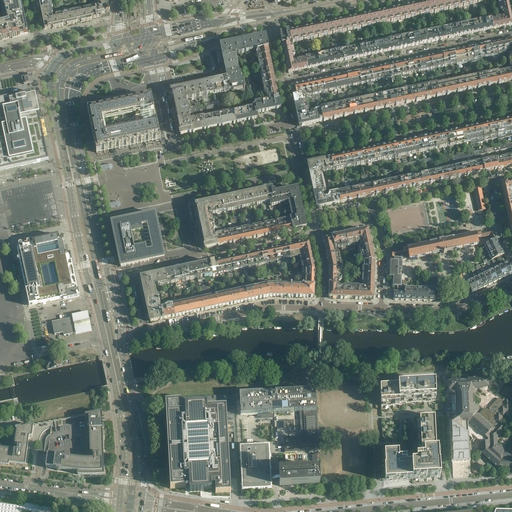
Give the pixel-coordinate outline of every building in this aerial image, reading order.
[(0,0),(0,40),(27,34),(25,24),(24,16),(20,0),(0,0)] [(51,8),(50,1),(49,0),(45,1),(39,2),(40,10),(50,8),(51,8)] [(109,11),(106,0),(90,0),(91,3),(93,4),(94,4),(95,7),(87,9),(87,10),(84,11),(86,22),(92,21),(92,20),(109,16),(108,11),(109,11)] [(439,7),(438,0),(432,2),(432,3),(434,13),(439,12),(439,11),(441,11),(440,7),(439,7)] [(449,10),(446,0),(438,0),(439,7),(440,7),(441,11),(444,10),(444,11),(449,10)] [(453,4),(452,0),(446,0),(449,10),(453,9),(453,8),(456,7),(455,3),(453,4)] [(478,7),(478,4),(476,0),(467,0),(468,1),(469,0),(470,4),(473,4),(473,5),(472,5),(472,8),(478,7)] [(434,13),(432,3),(432,2),(423,3),(424,10),(426,10),(427,14),(429,13),(430,14),(434,13)] [(424,10),(423,3),(417,5),(417,6),(420,16),(424,15),(424,14),(427,14),(426,10),(424,10)] [(420,16),(417,6),(417,5),(409,6),(410,13),(411,13),(412,17),(415,16),(415,17),(420,16)] [(410,13),(409,6),(403,8),(403,9),(405,19),(410,18),(410,17),(412,17),(411,13),(410,13)] [(510,14),(509,8),(508,6),(498,8),(499,10),(500,11),(501,13),(502,14),(502,15),(503,16),(510,14)] [(52,15),(50,8),(40,10),(42,18),(48,17),(51,16),(52,15)] [(405,19),(403,9),(403,8),(394,10),(396,16),(397,16),(398,20),(400,19),(401,20),(405,19)] [(396,16),(394,10),(388,11),(389,12),(391,22),(395,21),(395,20),(398,20),(397,16),(396,16)] [(86,22),(84,11),(81,12),(80,11),(76,12),(73,12),(73,14),(70,14),(72,25),(86,22)] [(391,22),(389,12),(388,11),(380,13),(381,19),(382,19),(383,23),(386,22),(386,23),(391,22)] [(381,19),(380,13),(374,14),(374,15),(376,25),(381,24),(381,23),(383,23),(382,19),(381,19)] [(72,25),(70,14),(67,15),(66,14),(59,15),(59,17),(56,17),(56,18),(58,28),(72,25)] [(376,25),(374,15),(374,14),(365,16),(367,22),(368,22),(369,26),(371,25),(372,26),(376,25)] [(511,25),(511,22),(510,14),(503,16),(504,17),(506,27),(511,25)] [(58,28),(56,18),(53,19),(51,18),(51,16),(48,17),(49,20),(50,29),(52,28),(52,29),(58,28)] [(367,22),(365,16),(359,17),(360,18),(362,28),(366,27),(369,26),(368,22),(367,22)] [(50,29),(49,20),(48,17),(42,18),(44,28),(43,29),(44,31),(45,31),(46,30),(50,29)] [(362,28),(360,18),(359,17),(351,19),(352,25),(353,25),(354,29),(357,29),(362,28)] [(504,17),(502,18),(501,17),(497,18),(499,28),(506,27),(504,17)] [(493,30),(491,20),(490,18),(488,19),(488,20),(484,20),(487,31),(493,30)] [(499,28),(497,18),(493,19),(493,20),(491,20),(493,30),(499,28)] [(352,25),(351,19),(345,20),(345,21),(347,32),(352,31),(352,30),(354,29),(353,25),(352,25)] [(347,32),(345,21),(345,20),(336,22),(338,28),(339,28),(340,32),(343,32),(347,32)] [(487,31),(484,20),(481,21),(480,20),(478,21),(481,32),(487,31)] [(481,32),(478,21),(476,21),(476,22),(473,23),(475,33),(481,32)] [(338,28),(336,22),(330,23),(331,24),(333,35),(337,34),(337,33),(340,32),(339,28),(338,28)] [(333,35),(331,24),(330,23),(322,25),(323,32),(325,31),(325,35),(328,35),(328,36),(333,35)] [(469,35),(466,23),(464,24),(464,25),(461,25),(463,36),(469,35)] [(475,33),(473,23),(469,24),(468,23),(466,23),(469,35),(475,33)] [(323,32),(322,25),(316,26),(316,27),(318,38),(323,37),(323,36),(325,35),(325,31),(323,32)] [(463,36),(461,25),(457,26),(456,25),(454,26),(457,37),(463,36)] [(318,38),(316,27),(316,26),(307,28),(309,35),(310,34),(311,38),(314,38),(314,39),(318,38)] [(457,37),(454,26),(452,26),(452,27),(449,28),(451,38),(457,37)] [(309,35),(307,28),(301,29),(302,31),(304,41),(308,40),(308,39),(311,38),(310,34),(309,35)] [(451,38),(449,28),(443,29),(445,40),(451,38)] [(304,41),(302,31),(301,29),(293,31),(294,38),(296,37),(296,41),(299,41),(299,42),(304,41)] [(445,40),(443,29),(437,30),(439,41),(445,40)] [(439,41),(437,30),(431,32),(433,42),(439,41)] [(294,38),(293,31),(287,32),(287,34),(289,42),(291,42),(292,43),(294,43),(294,42),(296,41),(296,37),(294,38)] [(289,42),(287,34),(287,32),(280,34),(282,45),(289,44),(289,42)] [(433,42),(431,32),(425,33),(427,44),(433,42)] [(427,44),(425,33),(419,34),(421,45),(427,44)] [(421,45),(419,34),(413,35),(415,46),(421,45)] [(415,46),(413,35),(407,37),(409,47),(415,46)] [(269,56),(267,46),(265,38),(265,37),(258,39),(260,50),(257,51),(257,54),(256,54),(257,58),(258,58),(269,56)] [(409,47),(407,37),(401,38),(403,49),(409,47)] [(403,49),(401,38),(395,39),(397,50),(403,49)] [(260,50),(258,39),(250,40),(252,50),(253,50),(256,49),(256,51),(257,51),(260,50)] [(397,50),(395,39),(389,40),(391,51),(397,50)] [(252,50),(250,40),(243,42),(245,53),(249,52),(253,51),(253,50),(252,50)] [(391,51),(389,40),(383,42),(385,52),(391,51)] [(245,53),(243,42),(236,43),(238,53),(238,54),(241,53),(241,54),(245,53)] [(385,52),(383,42),(377,43),(379,54),(385,52)] [(510,50),(508,42),(502,43),(504,53),(507,52),(508,51),(510,50)] [(238,53),(236,43),(228,45),(231,56),(234,56),(235,56),(234,54),(238,53)] [(379,54),(377,43),(371,45),(373,55),(379,54)] [(504,53),(502,43),(496,44),(498,54),(504,53)] [(292,49),(291,47),(290,45),(289,44),(282,45),(284,53),(294,51),(293,49),(292,49)] [(498,54),(496,44),(490,45),(492,55),(498,54)] [(231,56),(228,45),(221,46),(224,59),(231,58),(231,56)] [(373,55),(371,45),(365,46),(367,56),(373,55)] [(492,55),(490,45),(484,47),(486,57),(492,56),(492,55)] [(367,56),(365,46),(359,47),(361,57),(367,56)] [(361,57),(359,47),(353,48),(355,59),(361,57)] [(486,57),(484,47),(478,48),(480,58),(486,57)] [(355,59),(353,48),(347,50),(349,60),(355,59)] [(480,58),(478,48),(472,49),(474,59),(480,58)] [(474,59),(472,49),(466,50),(468,61),(474,59)] [(349,60),(347,50),(341,51),(343,61),(349,60)] [(468,61),(466,50),(460,52),(462,62),(468,61)] [(294,57),(293,55),(294,53),(294,51),(284,53),(286,62),(292,61),(293,59),(293,58),(294,57)] [(343,61),(341,51),(335,52),(338,63),(343,61)] [(338,63),(335,52),(329,53),(332,64),(338,63)] [(462,62),(460,52),(454,53),(456,63),(462,62)] [(332,64),(329,53),(323,55),(326,65),(332,64)] [(456,63),(454,53),(448,54),(450,65),(456,63)] [(450,65),(448,54),(442,56),(445,67),(447,66),(447,65),(450,65)] [(326,65),(323,55),(317,56),(320,66),(326,65)] [(237,65),(236,60),(235,61),(234,56),(231,56),(231,58),(224,59),(225,67),(236,65),(237,65)] [(270,63),(270,60),(269,56),(258,58),(259,61),(258,61),(259,65),(260,65),(270,63)] [(320,66),(317,56),(311,57),(314,68),(320,66)] [(445,67),(442,56),(436,57),(439,67),(442,66),(442,67),(445,67)] [(314,68),(311,57),(305,58),(306,60),(308,69),(314,68)] [(439,67),(436,57),(430,58),(433,69),(435,69),(435,68),(439,67)] [(433,69),(430,58),(424,59),(427,70),(430,69),(430,70),(433,69)] [(306,60),(303,60),(303,59),(299,60),(301,70),(308,69),(306,60)] [(427,70),(424,59),(418,61),(421,72),(423,71),(423,70),(427,70)] [(301,70),(299,60),(295,61),(295,62),(293,62),(295,72),(301,70)] [(295,72),(293,62),(292,61),(286,62),(288,73),(295,72)] [(421,72),(418,61),(412,62),(415,72),(418,72),(421,72)] [(415,72),(412,62),(406,63),(409,74),(411,74),(411,73),(415,72)] [(272,69),(270,63),(260,65),(260,68),(259,68),(260,72),(261,72),(272,69)] [(409,74),(406,63),(400,64),(403,75),(406,74),(406,75),(409,74)] [(403,75),(400,64),(395,66),(397,77),(399,77),(399,76),(403,75)] [(239,72),(238,68),(237,68),(236,65),(225,67),(227,75),(241,72),(241,71),(239,72)] [(397,77),(395,66),(389,67),(391,77),(394,77),(394,78),(397,77)] [(391,77),(389,67),(383,68),(385,80),(387,79),(387,78),(391,77)] [(385,80),(383,68),(377,70),(379,80),(382,79),(383,80),(385,80)] [(273,76),(272,69),(261,72),(262,74),(261,75),(261,79),(263,79),(263,78),(273,76)] [(379,80),(377,70),(371,71),(373,82),(375,82),(375,81),(379,80)] [(373,82),(371,71),(365,72),(367,82),(370,82),(371,83),(373,82)] [(508,83),(505,71),(501,72),(501,73),(499,74),(498,74),(501,84),(508,83)] [(243,84),(243,83),(243,82),(243,81),(243,80),(242,78),(241,72),(227,75),(228,79),(229,80),(231,91),(232,95),(245,93),(244,89),(244,88),(244,87),(244,86),(244,85),(244,84),(243,84)] [(367,82),(365,72),(359,73),(361,84),(361,85),(364,84),(363,83),(367,82)] [(501,84),(498,74),(499,74),(498,73),(495,73),(495,72),(491,73),(494,86),(501,84)] [(361,84),(359,73),(353,75),(355,86),(357,85),(361,84)] [(494,86),(491,73),(487,74),(487,75),(485,76),(487,87),(494,86)] [(32,83),(31,78),(33,78),(33,77),(32,74),(30,75),(30,74),(27,75),(28,76),(21,78),(22,81),(24,81),(24,84),(24,85),(32,83)] [(355,86),(353,75),(347,76),(349,86),(353,85),(353,86),(355,86)] [(487,87),(485,76),(484,75),(481,75),(481,76),(478,77),(480,88),(487,87)] [(275,83),(273,76),(263,78),(263,79),(263,82),(262,82),(263,86),(264,86),(275,83)] [(349,86),(347,76),(341,77),(343,88),(345,88),(345,87),(349,86)] [(343,88),(341,77),(335,78),(337,89),(341,88),(341,89),(343,88)] [(473,90),(471,77),(467,78),(467,79),(464,80),(466,91),(473,90)] [(480,88),(478,77),(475,78),(475,77),(471,77),(473,90),(480,88)] [(337,89),(335,78),(329,80),(331,91),(333,91),(333,90),(337,89)] [(231,91),(229,80),(228,79),(222,81),(224,93),(231,91)] [(466,91),(464,80),(464,79),(460,80),(460,81),(457,81),(460,93),(466,91)] [(331,91),(329,80),(323,81),(325,91),(329,91),(331,91)] [(224,93),(222,81),(214,82),(217,94),(224,93)] [(325,91),(323,81),(317,82),(319,94),(321,93),(321,92),(325,91)] [(460,93),(457,81),(454,82),(454,81),(450,82),(453,94),(460,93)] [(217,94),(214,82),(207,84),(210,96),(217,94)] [(320,98),(319,94),(317,82),(311,84),(313,95),(318,98),(319,102),(321,102),(320,98)] [(453,94),(450,82),(446,83),(446,84),(443,84),(446,96),(453,94)] [(276,90),(275,83),(264,86),(265,89),(264,89),(264,93),(266,93),(276,90)] [(446,96),(443,84),(443,83),(439,84),(440,85),(437,86),(439,97),(446,96)] [(210,96),(207,84),(200,85),(202,96),(206,95),(206,96),(210,96)] [(313,95),(311,84),(305,85),(307,95),(307,96),(308,96),(313,98),(314,98),(316,103),(319,102),(318,98),(313,95)] [(202,96),(200,85),(192,87),(195,98),(198,97),(199,98),(202,97),(202,96)] [(307,95),(305,85),(291,88),(293,97),(301,96),(301,98),(304,97),(305,98),(312,99),(313,99),(313,101),(314,103),(316,103),(314,98),(313,98),(308,96),(307,96),(307,95)] [(432,99),(429,85),(426,86),(426,87),(423,88),(425,100),(432,99)] [(439,97),(437,86),(436,85),(433,85),(429,85),(432,99),(439,97)] [(195,98),(192,87),(185,88),(186,96),(186,99),(187,99),(191,98),(191,99),(195,99),(195,98)] [(186,99),(186,96),(185,88),(171,91),(172,96),(173,95),(176,106),(185,104),(185,103),(185,100),(187,100),(187,99),(186,99)] [(425,100),(423,88),(416,89),(419,102),(425,100)] [(419,102),(416,89),(413,90),(413,89),(409,90),(412,103),(419,102)] [(278,99),(276,90),(266,93),(266,95),(267,96),(268,99),(269,99),(272,98),(272,99),(273,99),(273,100),(278,99)] [(412,103),(409,90),(405,90),(405,91),(402,92),(405,104),(412,103)] [(43,138),(40,120),(39,120),(38,119),(39,119),(38,118),(37,113),(37,112),(36,107),(36,106),(35,105),(36,105),(36,102),(35,102),(35,101),(34,97),(33,92),(33,93),(20,95),(20,96),(0,99),(0,171),(2,171),(8,170),(8,169),(41,162),(48,161),(44,142),(43,142),(43,138)] [(405,104),(402,92),(395,93),(398,106),(405,104)] [(398,106),(395,93),(392,94),(392,93),(388,94),(391,107),(398,106)] [(391,107),(388,94),(385,95),(385,96),(382,96),(384,109),(391,107)] [(97,155),(161,141),(154,110),(151,96),(136,99),(87,109),(97,155)] [(306,103),(305,98),(304,97),(301,98),(301,96),(293,97),(295,106),(306,103)] [(384,109),(382,96),(375,98),(377,110),(384,109)] [(280,109),(278,99),(273,100),(273,99),(272,99),(272,98),(269,99),(269,101),(270,101),(271,103),(272,102),(272,104),(271,105),(272,111),(280,109)] [(371,112),(368,98),(364,99),(364,100),(361,101),(364,113),(371,112)] [(377,110),(375,98),(372,99),(371,98),(368,98),(371,112),(377,110)] [(272,111),(271,105),(272,104),(272,102),(271,103),(270,101),(269,101),(262,102),(264,112),(272,111)] [(364,113),(361,101),(354,102),(357,115),(364,113)] [(264,112),(262,102),(255,104),(255,105),(254,105),(253,107),(253,108),(251,108),(251,109),(248,110),(250,120),(257,119),(256,116),(258,115),(258,114),(264,112)] [(357,115),(354,102),(351,103),(351,102),(347,103),(350,116),(357,115)] [(189,111),(188,107),(187,107),(186,104),(186,103),(185,103),(185,104),(176,106),(177,113),(189,111)] [(308,110),(306,103),(295,106),(296,113),(308,110)] [(350,116),(347,103),(344,104),(341,105),(343,118),(350,116)] [(343,118),(341,105),(334,107),(336,119),(343,118)] [(336,119),(334,107),(331,107),(330,106),(327,107),(330,120),(336,119)] [(330,120),(327,107),(323,108),(323,109),(320,110),(320,111),(323,122),(330,120)] [(250,120),(248,110),(245,110),(245,109),(241,110),(243,122),(250,120)] [(243,122),(241,110),(236,111),(237,112),(233,113),(236,124),(243,122)] [(309,125),(307,115),(308,115),(307,113),(308,112),(308,110),(296,113),(299,127),(300,127),(309,125)] [(189,118),(189,115),(190,114),(189,111),(177,113),(179,120),(189,118)] [(323,122),(320,111),(314,113),(316,123),(323,122)] [(228,125),(226,113),(222,114),(222,115),(219,116),(221,127),(228,125)] [(236,124),(233,113),(230,114),(230,113),(226,113),(228,125),(236,124)] [(316,123),(314,113),(310,114),(310,115),(308,115),(307,115),(309,125),(316,123)] [(221,127),(219,116),(216,117),(215,116),(211,117),(214,128),(221,127)] [(40,117),(39,118),(44,137),(48,136),(45,119),(41,120),(40,117)] [(214,128),(211,117),(207,117),(207,119),(204,119),(206,130),(214,128)] [(192,133),(190,126),(192,125),(191,121),(189,122),(189,118),(179,120),(181,131),(180,131),(181,135),(192,133)] [(206,130),(204,119),(201,120),(200,119),(196,120),(199,131),(206,130)] [(199,131),(196,120),(193,120),(193,121),(191,121),(192,125),(190,126),(192,133),(199,131)] [(511,133),(511,132),(509,122),(502,123),(504,134),(511,133)] [(504,134),(502,123),(495,125),(497,136),(504,134)] [(497,136),(495,125),(488,126),(491,137),(497,136)] [(491,137),(488,126),(481,128),(484,139),(491,137)] [(484,139),(481,128),(474,129),(477,140),(484,139)] [(477,140),(474,129),(468,130),(470,142),(477,140)] [(470,142),(468,130),(461,132),(463,143),(470,142)] [(463,143),(461,132),(454,133),(456,145),(463,143)] [(456,145),(454,133),(447,135),(449,146),(456,145)] [(449,146),(447,135),(440,136),(443,148),(447,147),(446,146),(449,146)] [(443,148),(440,136),(433,138),(436,149),(439,148),(439,149),(443,148)] [(436,149),(433,138),(427,139),(429,150),(429,151),(433,150),(433,149),(436,149)] [(429,150),(427,139),(420,141),(422,152),(426,151),(429,150)] [(422,152),(420,141),(413,142),(415,153),(418,152),(418,153),(422,152)] [(415,153),(413,142),(406,144),(408,154),(411,154),(411,155),(415,154),(415,153)] [(408,154),(406,144),(399,145),(402,157),(405,156),(405,155),(408,154)] [(402,157),(399,145),(392,146),(394,157),(395,157),(398,157),(398,158),(402,157)] [(394,157),(392,146),(385,148),(388,158),(388,159),(392,158),(392,157),(394,157)] [(388,158),(385,148),(379,149),(381,161),(385,160),(385,159),(388,158)] [(381,161),(379,149),(372,151),(374,161),(377,161),(381,161)] [(374,162),(374,161),(372,151),(365,152),(367,163),(370,162),(370,163),(374,162)] [(367,163),(365,152),(358,154),(360,165),(364,164),(364,163),(367,163)] [(360,165),(358,154),(351,155),(353,166),(356,165),(357,166),(360,165)] [(353,166),(351,155),(344,157),(347,167),(347,168),(351,167),(350,166),(353,166)] [(511,167),(509,156),(505,157),(505,158),(502,158),(504,169),(511,167)] [(347,167),(344,157),(338,158),(340,169),(344,168),(347,167)] [(340,169),(338,158),(331,160),(333,170),(336,169),(336,170),(340,169)] [(504,169),(502,158),(499,159),(499,158),(495,159),(495,160),(498,170),(504,169)] [(333,170),(331,160),(324,161),(326,172),(333,170)] [(491,172),(488,160),(484,161),(485,162),(482,163),(484,173),(491,172)] [(498,170),(495,160),(492,161),(492,160),(488,160),(491,172),(498,170)] [(326,172),(324,161),(317,162),(319,171),(319,172),(321,171),(322,172),(323,172),(324,172),(326,172)] [(319,171),(317,162),(308,165),(309,173),(319,171)] [(477,174),(475,163),(471,164),(471,165),(468,166),(470,176),(477,174)] [(484,173),(482,163),(479,163),(478,163),(475,163),(477,174),(484,173)] [(470,176),(468,166),(465,166),(465,165),(461,166),(463,177),(470,176)] [(463,177),(461,166),(457,167),(457,168),(454,169),(456,179),(463,177)] [(456,179),(454,169),(454,168),(447,169),(450,180),(456,179)] [(450,180),(447,169),(440,171),(443,182),(450,180)] [(321,177),(321,175),(319,174),(319,172),(319,171),(309,173),(311,180),(321,177)] [(443,182),(440,171),(434,172),(436,183),(443,182)] [(436,183),(434,172),(427,174),(429,185),(436,183)] [(429,185),(427,174),(420,175),(422,186),(429,185)] [(422,186),(420,175),(413,177),(415,188),(422,186)] [(323,184),(321,177),(311,180),(312,187),(323,184)] [(415,188),(413,177),(406,178),(409,189),(415,188)] [(409,189),(406,178),(399,179),(400,180),(402,190),(409,189)] [(402,190),(400,180),(397,181),(396,180),(392,181),(395,192),(402,190)] [(395,192),(392,181),(389,182),(389,183),(386,183),(388,193),(395,192)] [(388,193),(386,183),(383,184),(383,183),(379,184),(381,195),(388,193)] [(324,191),(323,184),(312,187),(314,193),(324,191)] [(381,195),(379,184),(375,185),(375,186),(372,186),(374,196),(381,195)] [(510,190),(509,189),(507,189),(506,189),(505,184),(501,185),(501,186),(503,196),(511,194),(511,190),(510,190)] [(374,196),(372,186),(369,187),(369,186),(365,187),(367,198),(374,196)] [(367,198),(365,187),(361,188),(361,189),(358,189),(361,199),(367,198)] [(486,210),(481,188),(473,190),(478,212),(486,210)] [(283,202),(280,192),(274,194),(274,192),(273,193),(272,189),(265,190),(268,202),(270,201),(271,206),(279,204),(279,203),(283,202)] [(300,199),(297,189),(280,192),(283,202),(287,201),(289,202),(289,201),(300,199)] [(361,199),(358,189),(356,190),(355,189),(351,190),(354,201),(361,199)] [(268,202),(265,190),(258,192),(261,204),(265,203),(264,202),(268,202)] [(354,201),(351,190),(348,191),(345,192),(347,202),(354,201)] [(324,197),(324,195),(325,194),(324,191),(314,193),(315,200),(325,198),(324,197)] [(261,204),(258,192),(251,194),(253,205),(256,204),(256,205),(261,204)] [(347,202),(345,192),(342,193),(342,192),(338,193),(340,204),(347,202)] [(340,204),(338,193),(331,194),(333,205),(340,204)] [(253,205),(251,194),(243,195),(246,207),(250,206),(250,205),(253,205)] [(333,205),(331,194),(329,195),(328,196),(327,196),(326,197),(324,197),(325,198),(326,207),(333,205)] [(511,201),(511,194),(503,196),(504,203),(511,201)] [(246,207),(243,195),(236,197),(238,208),(242,207),(242,208),(246,207)] [(238,208),(236,197),(229,198),(231,210),(235,210),(235,209),(238,208)] [(231,210),(229,198),(221,200),(224,211),(227,210),(227,211),(231,210)] [(326,207),(325,198),(315,200),(317,209),(326,207)] [(302,213),(300,202),(300,199),(289,201),(289,202),(292,215),(302,213)] [(224,211),(221,200),(214,201),(216,213),(224,211)] [(216,213),(214,201),(207,203),(208,208),(209,213),(210,213),(212,212),(212,213),(216,213)] [(116,202),(108,204),(109,210),(118,208),(119,208),(120,207),(120,206),(121,205),(120,204),(120,203),(120,202),(119,202),(118,202),(117,202),(116,202)] [(214,229),(213,225),(212,220),(211,221),(211,218),(210,218),(209,218),(209,215),(207,215),(208,212),(209,213),(208,208),(207,203),(196,205),(196,210),(198,209),(199,217),(199,219),(200,219),(200,220),(199,221),(200,222),(201,223),(202,231),(202,232),(202,234),(203,234),(203,235),(202,235),(203,237),(204,237),(205,245),(204,245),(205,249),(217,247),(215,237),(213,235),(212,232),(213,232),(214,231),(213,229),(214,229)] [(140,263),(149,261),(164,258),(155,213),(139,217),(112,223),(118,252),(120,262),(121,267),(133,264),(140,263)] [(304,221),(302,213),(292,215),(292,217),(291,219),(290,219),(291,224),(304,221)] [(292,231),(291,224),(290,219),(278,222),(280,233),(292,231)] [(306,228),(304,221),(291,224),(292,231),(306,228)] [(280,233),(278,222),(272,223),(274,235),(280,233)] [(274,235),(272,223),(266,225),(268,236),(274,235)] [(268,236),(266,225),(260,226),(262,237),(268,236)] [(262,237),(260,226),(254,227),(256,238),(262,237)] [(256,238),(254,227),(248,228),(250,240),(256,238)] [(250,240),(248,228),(242,230),(244,241),(250,240)] [(244,241),(242,230),(236,231),(238,242),(244,241)] [(369,239),(367,230),(359,232),(361,242),(360,243),(360,244),(363,244),(362,240),(369,239)] [(238,242),(236,231),(230,232),(232,243),(238,242)] [(232,243),(230,232),(216,235),(215,237),(217,247),(232,243)] [(361,242),(359,232),(352,233),(355,244),(358,244),(358,243),(360,243),(361,242)] [(479,245),(478,243),(477,238),(490,236),(489,232),(480,234),(480,233),(471,235),(471,234),(470,235),(465,236),(464,234),(454,236),(454,239),(452,239),(453,241),(445,242),(445,240),(444,240),(444,239),(442,240),(437,242),(438,244),(431,246),(432,253),(440,252),(441,254),(443,253),(443,254),(445,254),(444,253),(447,253),(446,250),(454,249),(454,250),(479,245)] [(355,244),(352,233),(345,235),(348,246),(355,244)] [(348,246),(345,235),(339,236),(341,247),(348,246)] [(78,291),(70,253),(68,253),(67,247),(66,246),(65,246),(64,247),(64,248),(62,241),(63,241),(63,240),(63,239),(62,239),(62,238),(61,238),(59,239),(58,236),(34,241),(31,242),(31,241),(27,242),(27,244),(24,245),(25,249),(23,249),(23,250),(17,252),(30,308),(64,301),(79,298),(78,291)] [(341,247),(339,236),(332,238),(334,247),(335,248),(337,248),(338,248),(341,247)] [(334,247),(332,238),(323,239),(326,253),(326,254),(326,256),(327,256),(327,257),(338,254),(338,252),(336,251),(335,248),(334,247)] [(371,244),(370,244),(369,239),(362,240),(363,244),(360,244),(361,246),(359,248),(360,250),(371,247),(372,246),(371,244)] [(498,245),(497,243),(497,242),(496,239),(492,241),(484,245),(487,250),(498,245)] [(312,255),(309,242),(301,244),(304,257),(312,255)] [(304,257),(301,244),(295,245),(297,256),(300,256),(301,258),(304,257)] [(401,272),(402,263),(402,262),(401,262),(401,260),(402,260),(408,259),(408,260),(433,255),(432,253),(431,246),(430,244),(412,248),(412,247),(411,247),(411,248),(403,250),(390,253),(390,262),(391,262),(390,277),(394,277),(393,287),(394,287),(400,287),(401,277),(400,277),(400,271),(401,272)] [(297,256),(295,245),(288,247),(290,258),(297,256)] [(490,255),(500,250),(499,248),(500,247),(499,245),(498,245),(487,250),(489,253),(488,253),(489,255),(490,255)] [(290,258),(288,247),(281,248),(283,259),(290,258)] [(373,254),(372,250),(372,248),(371,248),(371,247),(360,250),(361,256),(373,254)] [(283,259),(281,248),(274,250),(277,261),(283,259)] [(277,261),(274,250),(268,251),(270,262),(277,261)] [(497,258),(503,255),(503,254),(503,255),(502,253),(502,252),(501,250),(500,250),(490,255),(491,258),(490,258),(491,260),(492,260),(494,259),(497,258)] [(270,262),(268,251),(261,253),(263,264),(270,262)] [(263,264),(261,253),(253,254),(256,265),(258,265),(258,266),(263,265),(263,264)] [(256,265),(253,254),(246,256),(249,267),(256,265)] [(340,261),(338,254),(327,257),(327,258),(327,260),(328,260),(329,264),(340,261)] [(374,260),(374,258),(373,258),(373,254),(361,256),(363,262),(364,262),(374,262),(374,260)] [(313,262),(312,255),(304,257),(301,258),(302,264),(308,263),(313,262)] [(249,267),(246,256),(239,257),(241,269),(249,267)] [(241,269),(239,257),(231,259),(234,270),(241,269)] [(234,270),(231,259),(224,261),(227,272),(234,270)] [(227,272),(224,261),(217,262),(219,273),(227,272)] [(341,268),(340,261),(329,264),(329,267),(329,268),(329,270),(330,270),(330,271),(340,268),(340,269),(341,268)] [(219,273),(217,262),(209,264),(212,275),(219,273)] [(315,270),(314,266),(313,262),(308,263),(302,264),(303,271),(315,270)] [(511,272),(507,262),(503,264),(502,264),(508,275),(509,276),(511,275),(511,274),(511,273),(511,272)] [(212,275),(209,264),(202,265),(205,277),(209,277),(208,275),(212,275)] [(508,275),(502,264),(500,265),(500,266),(498,267),(497,268),(502,278),(503,278),(504,278),(506,277),(506,276),(508,275)] [(205,277),(202,265),(195,267),(197,278),(201,277),(201,278),(205,277)] [(197,278),(195,267),(187,268),(190,281),(194,280),(194,278),(197,278)] [(502,278),(497,268),(498,267),(497,267),(495,268),(495,269),(492,270),(497,280),(498,280),(499,281),(501,280),(501,279),(502,278)] [(190,281),(187,268),(180,270),(182,281),(186,280),(186,281),(190,281)] [(342,275),(342,273),(340,273),(340,269),(340,268),(330,271),(329,272),(329,273),(329,274),(329,278),(334,278),(334,277),(341,277),(342,277),(343,275),(342,275)] [(497,280),(492,270),(492,269),(490,270),(490,271),(487,272),(492,283),(493,283),(494,283),(495,282),(496,281),(497,280)] [(182,281),(180,270),(173,271),(175,284),(179,283),(179,281),(182,281)] [(175,284),(173,271),(165,273),(168,284),(171,283),(172,284),(175,284)] [(492,283),(487,272),(487,271),(485,273),(482,275),(487,285),(488,285),(489,286),(490,285),(490,284),(492,283)] [(156,298),(155,294),(154,288),(153,287),(152,285),(154,285),(155,286),(157,285),(158,286),(168,284),(165,273),(141,278),(150,322),(167,319),(165,309),(161,310),(160,311),(158,312),(157,309),(158,308),(157,305),(158,305),(157,298),(156,298)] [(487,285),(482,275),(482,274),(480,275),(480,276),(477,277),(482,288),(483,287),(483,288),(485,287),(485,286),(487,285)] [(468,290),(461,275),(455,277),(463,292),(468,290)] [(482,288),(477,277),(477,276),(475,277),(475,278),(472,280),(477,290),(478,290),(480,290),(480,289),(482,288)] [(314,286),(314,278),(304,278),(304,284),(306,286),(314,286)] [(477,290),(472,280),(469,281),(469,280),(466,281),(472,293),(474,292),(477,291),(477,290)] [(276,297),(276,284),(271,284),(271,286),(267,285),(270,297),(276,297)] [(314,298),(314,286),(306,286),(304,284),(303,285),(305,288),(306,288),(306,298),(314,298)] [(374,292),(374,284),(364,284),(363,285),(364,286),(364,288),(367,288),(367,292),(374,292)] [(270,297),(267,285),(263,285),(263,287),(259,288),(262,299),(270,297)] [(336,299),(336,287),(338,287),(338,285),(329,285),(329,299),(336,299)] [(262,299),(259,288),(256,288),(256,287),(252,288),(254,300),(262,299)] [(254,300),(252,288),(248,289),(248,290),(245,291),(247,302),(254,300)] [(365,300),(366,292),(367,292),(367,288),(364,288),(363,289),(359,288),(358,288),(358,299),(365,300)] [(247,302),(245,291),(241,291),(241,290),(237,291),(240,303),(247,302)] [(240,303),(237,291),(233,292),(234,293),(230,294),(232,305),(240,303)] [(373,300),(374,292),(367,292),(366,292),(365,300),(373,300)] [(404,292),(404,294),(400,293),(400,292),(394,292),(393,300),(394,300),(395,300),(397,301),(398,300),(400,300),(401,301),(403,301),(404,300),(404,292)] [(232,305),(230,294),(227,294),(226,293),(223,294),(225,306),(232,305)] [(225,306),(223,294),(219,295),(219,296),(216,297),(218,308),(225,306)] [(218,308),(216,297),(212,298),(212,296),(208,297),(211,309),(218,308)] [(211,309),(208,297),(204,298),(204,299),(201,300),(203,311),(211,309)] [(203,311),(201,300),(198,301),(197,299),(194,300),(196,312),(203,311)] [(196,312),(194,300),(190,301),(190,302),(187,303),(189,314),(196,312)] [(189,314),(187,303),(183,304),(183,302),(179,303),(182,316),(189,314)] [(182,316),(179,303),(175,304),(175,305),(172,306),(172,307),(174,317),(182,316)] [(174,317),(172,307),(165,308),(165,309),(167,319),(174,317)] [(53,321),(55,334),(64,333),(64,335),(76,333),(77,335),(93,332),(89,311),(72,314),(73,317),(53,321)] [(70,365),(69,361),(69,360),(68,361),(64,362),(63,361),(61,361),(60,359),(61,359),(58,359),(58,360),(54,361),(53,357),(49,357),(49,355),(44,356),(45,360),(49,359),(49,360),(50,361),(49,361),(50,362),(49,362),(48,362),(46,363),(46,366),(47,370),(51,369),(70,365)] [(503,429),(500,426),(499,426),(499,424),(500,424),(502,420),(502,417),(503,417),(504,417),(507,413),(506,410),(507,410),(508,410),(511,406),(511,403),(510,403),(507,400),(506,400),(505,399),(503,399),(502,401),(500,399),(498,399),(498,400),(497,400),(496,401),(496,402),(496,405),(493,405),(493,407),(491,407),(491,409),(489,410),(489,418),(487,418),(485,420),(484,420),(481,417),(479,415),(476,414),(475,415),(473,413),(473,409),(474,408),(473,394),(473,393),(475,391),(475,390),(479,390),(480,391),(485,390),(487,389),(486,382),(485,381),(479,381),(478,382),(477,381),(475,381),(475,383),(473,382),(450,383),(449,384),(449,391),(450,392),(451,395),(452,397),(451,398),(452,416),(454,417),(449,423),(451,464),(452,464),(452,471),(470,468),(470,463),(469,455),(468,439),(468,436),(468,435),(470,435),(471,436),(472,436),(473,437),(475,439),(476,439),(481,443),(481,451),(482,452),(482,453),(484,456),(497,467),(498,468),(502,468),(511,468),(511,467),(511,462),(511,459),(511,458),(511,451),(504,451),(502,451),(503,448),(502,448),(502,447),(501,447),(501,446),(499,448),(498,448),(498,447),(497,445),(497,438),(496,437),(498,436),(500,436),(503,431),(503,430),(503,429)] [(435,410),(443,410),(441,383),(434,383),(380,386),(381,417),(382,419),(383,442),(385,481),(440,478),(439,464),(438,450),(436,451),(434,417),(434,410),(435,410)] [(365,388),(336,389),(338,429),(367,427),(365,388)] [(318,451),(315,391),(315,390),(252,394),(252,393),(239,394),(240,416),(257,415),(257,414),(299,412),(300,437),(284,438),(284,453),(297,452),(318,451)] [(230,479),(227,432),(226,407),(211,408),(211,419),(206,420),(205,412),(187,413),(188,421),(182,421),(181,402),(165,403),(170,488),(170,489),(186,488),(185,477),(190,477),(190,478),(191,479),(191,480),(191,481),(191,482),(192,482),(192,483),(193,484),(194,484),(194,485),(195,485),(196,485),(197,485),(198,484),(199,484),(200,483),(200,484),(201,484),(201,485),(202,484),(203,484),(203,483),(203,482),(203,481),(204,481),(205,481),(206,481),(207,481),(208,481),(208,480),(209,479),(209,478),(209,476),(214,475),(215,494),(231,494),(230,479)] [(445,450),(443,410),(435,410),(434,410),(434,417),(436,451),(438,450),(439,464),(446,464),(445,450)] [(89,460),(84,460),(78,459),(48,455),(46,468),(55,469),(56,470),(56,471),(58,471),(59,470),(78,472),(77,475),(84,476),(90,476),(109,476),(107,429),(107,421),(106,411),(87,416),(87,419),(89,429),(90,455),(93,455),(93,460),(89,460)] [(90,455),(89,429),(87,419),(87,416),(52,422),(48,455),(78,459),(84,460),(89,460),(93,460),(93,455),(90,455)] [(25,465),(28,447),(29,437),(32,437),(33,426),(28,427),(22,428),(22,427),(16,428),(15,428),(15,429),(15,430),(16,430),(16,431),(17,431),(15,446),(17,446),(17,451),(5,449),(2,449),(1,448),(1,447),(0,446),(0,464),(9,466),(9,463),(25,465)] [(366,440),(332,442),(335,481),(368,480),(366,440)] [(269,446),(240,447),(242,490),(271,488),(270,481),(271,481),(279,481),(279,487),(320,485),(319,468),(279,470),(279,478),(271,478),(270,478),(269,446)] [(52,511),(53,507),(19,503),(19,506),(2,504),(0,503),(0,511),(52,511)]
